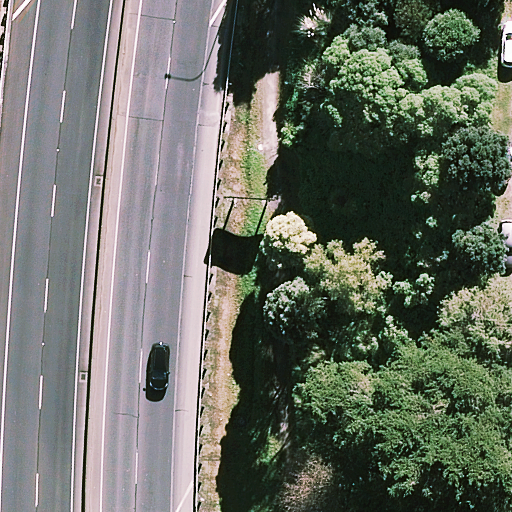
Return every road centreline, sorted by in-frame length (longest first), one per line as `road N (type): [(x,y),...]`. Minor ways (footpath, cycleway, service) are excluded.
road 1 (trunk): [(177,0),(148,272),(137,511)]
road 2 (trunk): [(38,511),(45,300),(75,0)]
